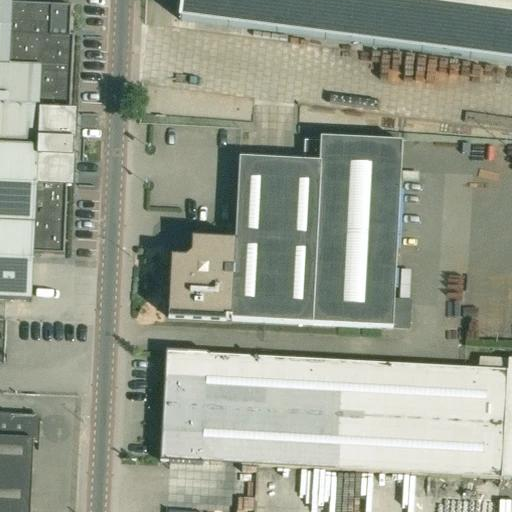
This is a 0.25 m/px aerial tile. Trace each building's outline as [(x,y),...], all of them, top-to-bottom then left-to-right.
[(72,142),(73,114),(69,114),(69,112),(66,109),(67,100),(70,97),(71,79),(66,73),(66,69),(72,63),(73,43),(67,36),(49,35),(51,7),(13,5),(13,0),(0,0),(0,300),(31,302),(33,253),(55,254),(63,247),(66,186),(70,186),(71,158),(75,158),(75,142),(72,142)] [(511,63),(511,0),(182,0),(180,20),(511,63)] [(171,241),(169,317),(392,330),(402,144),(300,139),(300,162),(239,160),(235,241),(171,241)] [(507,373),(208,357),(208,355),(166,353),(160,464),(203,466),(203,464),(511,480),(511,361),(508,361),(507,373)] [(8,416),(0,415),(0,511),(29,511),(33,443),(38,443),(39,424),(41,424),(41,423),(34,415),(8,414),(8,416)]
